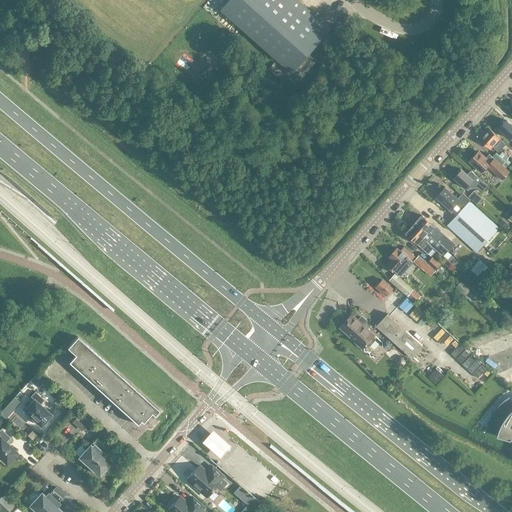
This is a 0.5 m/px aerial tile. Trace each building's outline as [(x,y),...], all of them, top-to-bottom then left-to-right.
[(298,0),(230,0),(222,10),(221,10),(277,59),(269,68),(292,89),(316,61),(308,54),(331,28),(298,0)] [(511,125),(506,120),(499,128),(510,139),(511,140),(511,125)] [(491,150),(500,139),(489,129),(479,139),(491,150)] [(478,152),(469,162),(482,173),(488,166),(503,179),(510,172),(500,163),(495,158),(491,162),(490,163),(478,152)] [(462,170),(454,178),(466,189),(468,191),(470,189),(478,188),(482,192),(488,187),(479,179),(471,171),(467,175),(462,170)] [(449,210),(449,209),(452,211),(458,204),(463,208),(448,225),(477,252),(499,228),(470,201),(470,200),(463,193),(458,199),(445,188),(436,198),(449,210)] [(469,197),(480,203),(484,195),(473,190),(469,197)] [(421,216),(415,222),(448,251),(454,245),(421,216)] [(448,251),(415,222),(410,228),(436,251),(437,250),(444,256),(448,251)] [(436,251),(410,228),(405,234),(421,248),(422,248),(431,256),(436,251)] [(393,260),(387,266),(395,273),(390,280),(408,296),(416,303),(420,297),(413,290),(414,289),(400,276),(405,270),(401,267),(408,259),(411,261),(415,257),(406,249),(402,253),(397,249),(389,257),(393,260)] [(433,256),(429,260),(420,253),(414,260),(432,275),(441,263),(433,256)] [(382,280),(376,287),(386,296),(392,289),(382,280)] [(463,280),(457,285),(467,296),(471,293),(468,291),(471,288),(463,280)] [(407,311),(415,302),(408,296),(400,305),(407,311)] [(418,319),(424,310),(417,305),(411,314),(418,319)] [(388,313),(377,326),(413,358),(424,345),(388,313)] [(375,335),(363,324),(365,321),(361,317),(358,320),(352,314),(340,327),(352,338),(352,340),(354,341),(356,341),(358,343),(358,345),(359,346),(362,346),(363,348),(365,345),(366,346),(371,346),(375,340),(375,335)] [(442,327),(435,336),(440,340),(443,337),(442,336),(446,331),(442,327)] [(160,410),(78,336),(68,348),(76,355),(69,362),(138,424),(150,411),(155,416),(160,410)] [(437,366),(429,376),(437,383),(445,373),(437,366)] [(15,395),(0,411),(0,412),(6,418),(21,401),(15,395)] [(489,424),(486,431),(498,434),(498,435),(497,436),(511,440),(511,438),(511,401),(511,400),(509,397),(501,404),(495,412),(490,421),(489,424)] [(35,400),(25,411),(30,416),(29,417),(33,422),(35,420),(41,426),(51,415),(35,400)] [(73,421),(82,429),(89,422),(80,414),(73,421)] [(32,438),(37,434),(32,428),(27,433),(32,438)] [(231,443),(212,428),(201,440),(220,456),(231,443)] [(0,457),(1,458),(7,463),(17,452),(6,442),(10,438),(1,429),(0,429),(0,457)] [(92,444),(80,457),(85,462),(84,464),(90,469),(91,468),(99,475),(110,463),(102,456),(109,448),(96,437),(91,443),(92,444)] [(187,479),(193,485),(194,487),(196,489),(198,489),(206,496),(215,486),(220,490),(226,483),(222,479),(223,477),(213,468),(208,474),(199,465),(187,479)] [(239,485),(234,492),(248,503),(240,511),(249,511),(259,500),(239,485)] [(41,494),(31,506),(38,511),(61,511),(55,506),(62,498),(53,490),(45,498),(41,494)] [(0,502),(9,511),(15,506),(3,495),(0,498),(0,502)] [(168,510),(169,511),(205,511),(202,510),(204,508),(194,499),(189,505),(179,496),(168,510)]
